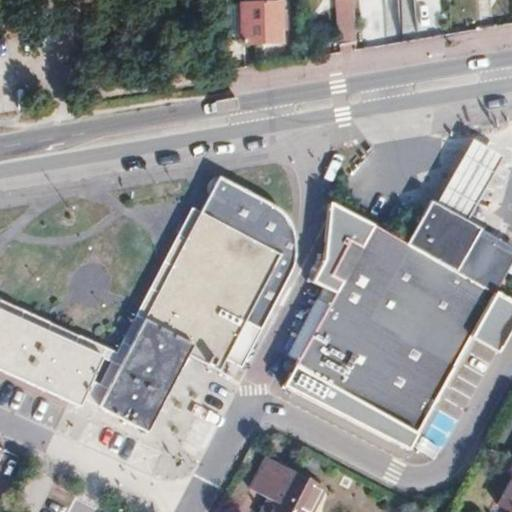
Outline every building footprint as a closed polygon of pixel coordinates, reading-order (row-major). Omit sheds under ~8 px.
[(243,0),(225,0),(227,34),(239,33),(240,44),(280,43),(279,2),(268,3),(268,0),(252,0),(253,4),(244,4),(243,0)] [(352,13),(337,14),(340,54),(355,52),(352,13)] [(209,174),(114,365),(92,410),(91,411),(140,435),(181,352),(212,368),(218,356),(228,361),(272,273),(273,270),(278,256),(282,242),(283,238),(284,232),(283,226),(281,219),(278,214),(274,209),(262,201),(209,174)] [(293,362),(291,366),(415,436),(494,293),(410,246),(367,222),(328,200),(325,227),(347,240),(285,357),(293,362)] [(494,293),(496,293),(511,262),(511,252),(431,209),(410,246),(494,293)] [(0,372),(71,408),(75,401),(97,357),(0,308),(0,372)] [(114,365),(97,357),(75,401),(92,410),(114,365)] [(269,511),(312,511),(321,496),(266,467),(251,496),(272,508),(269,511)] [(511,511),(511,481),(499,504),(511,511)]
